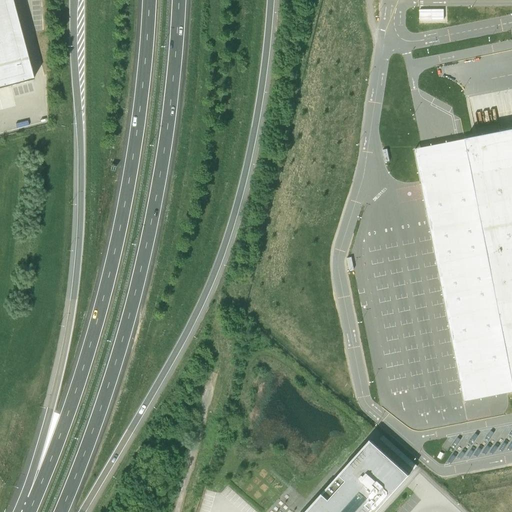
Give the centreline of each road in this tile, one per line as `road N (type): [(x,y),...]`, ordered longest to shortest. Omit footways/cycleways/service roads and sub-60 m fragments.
road 1 (trunk): [(82,511),(219,266),(242,194),(270,0)]
road 2 (trunk): [(60,511),(139,278),(172,92),(178,0)]
road 3 (trunk): [(149,0),(117,239),(73,400),(33,501)]
road 4 (trunk): [(74,0),(79,239),(33,501)]
road 5 (unclassified): [(175,511),(214,371)]
